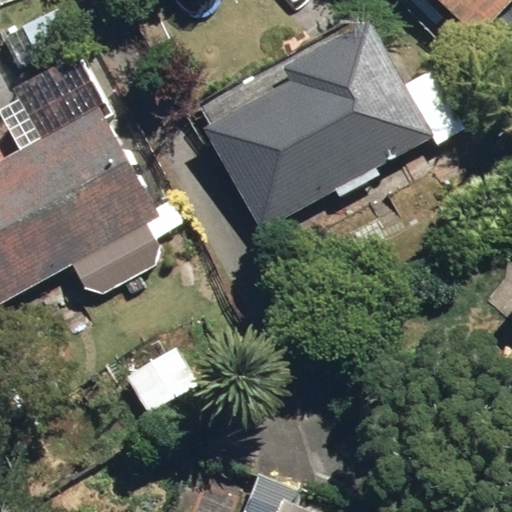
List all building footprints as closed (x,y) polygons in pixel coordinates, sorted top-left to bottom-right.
[(511,0),(445,0),(482,39),(511,9),(511,0)] [(199,119),(266,229),(426,132),(358,22),(199,119)] [(12,107),(0,113),(0,308),(150,224),(95,125),(123,109),(89,49),(6,96),(12,107)] [(170,351),(119,380),(153,439),(204,410),(170,351)] [(265,511),(308,511),(272,497),(265,511)]
